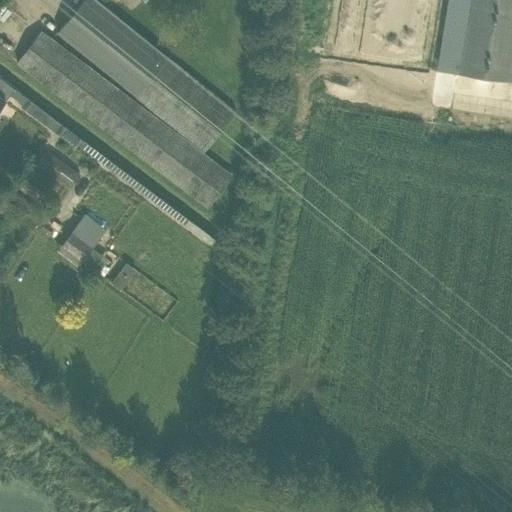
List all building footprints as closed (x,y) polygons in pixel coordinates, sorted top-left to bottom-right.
[(235,112),(102,6),(95,0),(81,0),(56,32),(205,150),(235,112)] [(511,0),(473,0),(463,74),(511,81),(511,74),(511,0)] [(229,178),(55,44),(39,32),(16,62),(206,208),(229,178)] [(27,99),(14,89),(9,94),(22,105),(27,99)] [(34,163),(70,189),(80,174),(45,149),(34,163)] [(80,218),(57,251),(79,266),(102,233),(80,218)] [(121,288),(127,281),(118,273),(112,281),(121,288)]
